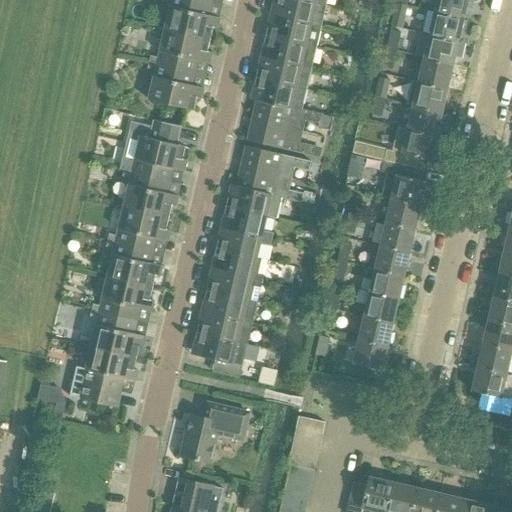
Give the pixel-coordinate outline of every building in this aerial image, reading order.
[(166,0),(171,1),(164,31),(210,41),(213,28),(217,29),(219,18),(203,14),(206,3),(190,0),(166,0)] [(273,3),(270,16),(321,27),(323,20),(312,18),(316,4),(297,0),(278,0),(278,4),(273,3)] [(436,0),(434,11),(464,18),(467,0),(436,0)] [(407,6),(397,4),(393,22),(402,24),(407,6)] [(434,11),(429,35),(458,42),(464,18),(434,11)] [(272,29),(270,38),(316,48),(321,27),(270,16),(267,28),(272,29)] [(150,57),(148,64),(190,74),(190,73),(194,74),(195,73),(190,72),(193,60),(209,64),(211,53),(207,52),(210,41),(164,31),(158,58),(150,57)] [(391,31),(386,49),(396,51),(400,33),(391,31)] [(429,35),(424,57),(453,64),(458,42),(429,35)] [(263,45),(260,58),(311,69),(316,48),(270,38),(268,46),(263,45)] [(396,51),(386,49),(382,68),(392,70),(396,51)] [(424,57),(418,82),(447,89),(453,64),(424,57)] [(262,71),(260,80),(306,90),(311,69),(260,58),(257,70),(262,71)] [(190,74),(148,64),(147,69),(155,71),(148,100),(194,111),(196,99),(200,99),(203,88),(187,85),(190,74)] [(380,78),(376,96),(385,99),(389,80),(380,78)] [(250,100),(256,101),(302,111),(302,110),(306,90),(260,80),(258,88),(253,87),(250,100)] [(418,82),(413,105),(442,112),(447,89),(418,82)] [(385,99),(376,96),(371,115),(381,117),(385,99)] [(256,101),(251,121),(302,132),(305,121),(318,124),(318,126),(319,129),(330,131),(333,118),(321,115),(322,115),(302,110),(302,111),(256,101)] [(397,126),(397,127),(436,136),(442,112),(413,105),(407,129),(397,126)] [(185,147),(176,145),(180,127),(153,120),(152,127),(133,122),(129,139),(141,142),(134,172),(124,170),(123,172),(165,181),(169,182),(170,181),(165,179),(168,168),(184,171),(186,160),(182,159),(185,147)] [(302,132),(251,121),(247,141),(312,156),(314,147),(299,144),(302,132)] [(386,149),(383,160),(416,168),(418,157),(431,160),(436,136),(397,127),(392,150),(386,149)] [(245,146),(240,168),(291,179),(294,168),(309,171),(311,162),(245,146)] [(381,197),(391,199),(420,206),(426,182),(413,179),(416,168),(383,160),(381,172),(386,173),(381,197)] [(236,186),(235,186),(235,187),(282,198),(301,203),(303,193),(289,190),(291,179),(240,168),(236,186)] [(130,179),(123,208),(168,219),(171,206),(175,207),(178,196),(162,192),(165,181),(123,172),(122,177),(130,179)] [(232,199),(230,208),(266,217),(266,216),(277,219),(281,198),(282,198),(235,187),(235,186),(230,185),(227,198),(232,199)] [(352,196),(348,214),(358,216),(362,198),(352,196)] [(391,199),(386,223),(415,229),(420,206),(391,199)] [(109,234),(107,242),(145,250),(153,252),(153,251),(145,249),(148,237),(167,242),(170,231),(166,230),(168,219),(123,208),(116,236),(109,234)] [(224,215),(220,228),(272,240),(273,233),(263,231),(266,217),(230,208),(228,216),(224,215)] [(358,216),(348,214),(344,232),(354,235),(358,216)] [(386,223),(380,246),(409,253),(415,229),(386,223)] [(223,241),(221,250),(257,258),(260,244),(270,246),(272,240),(220,228),(218,240),(223,241)] [(113,249),(107,278),(152,289),(155,276),(159,277),(161,266),(142,262),(145,250),(107,242),(106,247),(113,249)] [(342,242),(337,261),(347,263),(351,245),(342,242)] [(380,246),(375,269),(404,276),(409,253),(380,246)] [(214,257),(211,270),(262,282),(267,261),(257,258),(221,250),(219,258),(214,257)] [(511,253),(504,251),(499,274),(511,277),(511,253)] [(347,263),(337,261),(333,279),(343,281),(347,263)] [(372,279),(370,292),(399,298),(404,276),(375,269),(367,268),(365,278),(372,279)] [(262,282),(211,270),(208,282),(213,283),(211,292),(247,300),(257,303),(262,282)] [(511,277),(499,274),(493,298),(511,302),(511,277)] [(93,304),(91,312),(137,322),(137,321),(129,319),(131,307),(151,312),(153,301),(150,300),(152,289),(107,278),(100,306),(93,304)] [(331,289),(326,307),(336,310),(340,291),(331,289)] [(367,305),(364,316),(393,323),(399,298),(370,292),(369,293),(358,290),(355,302),(367,305)] [(204,299),(201,312),(252,324),(257,303),(247,300),(211,292),(209,300),(204,299)] [(511,302),(493,298),(488,322),(511,327),(511,302)] [(336,310),(326,307),(322,326),(332,328),(336,310)] [(137,322),(91,312),(90,317),(97,319),(90,348),(136,359),(139,346),(143,347),(145,336),(130,333),(132,321),(137,322)] [(203,325),(201,334),(247,345),(252,324),(201,312),(198,324),(203,325)] [(364,316),(359,339),(388,346),(393,323),(364,316)] [(511,327),(488,322),(482,344),(511,351),(511,349),(511,327)] [(247,345),(201,334),(199,342),(194,341),(191,355),(242,367),(247,345)] [(320,336),(317,354),(325,356),(329,339),(320,336)] [(388,346),(359,339),(353,364),(382,370),(388,346)] [(482,344),(477,368),(506,374),(511,351),(482,344)] [(136,359),(90,348),(85,370),(76,367),(73,381),(69,397),(117,408),(121,391),(112,389),(115,377),(135,382),(137,371),(133,370),(136,359)] [(511,375),(506,374),(477,368),(472,391),(511,400),(511,375)] [(208,404),(205,419),(201,418),(190,415),(180,456),(210,463),(217,434),(242,440),(249,413),(208,404)] [(52,419),(61,421),(64,408),(55,406),(52,419)] [(298,417),(296,428),(322,434),(325,423),(298,417)] [(296,428),(293,440),(320,446),(322,434),(296,428)] [(293,440),(291,452),(317,458),(320,446),(293,440)] [(317,458),(291,452),(290,456),(287,455),(286,459),(289,460),(288,464),(314,470),(317,458)] [(290,465),(287,477),(312,482),(314,470),(290,465)] [(287,477),(284,489),(309,494),(312,482),(287,477)] [(361,511),(386,511),(394,483),(370,477),(368,485),(361,511)] [(183,502),(182,508),(173,506),(171,511),(216,511),(222,489),(213,487),(188,481),(187,483),(185,493),(183,502)] [(347,511),(361,511),(368,485),(354,482),(347,511)] [(410,511),(416,488),(394,483),(386,511),(410,511)] [(434,511),(439,494),(416,488),(410,511),(434,511)] [(284,489),(282,501),(306,506),(309,494),(284,489)] [(459,511),(463,499),(439,494),(434,511),(459,511)] [(484,511),(487,505),(463,499),(459,511),(484,511)] [(282,501),(279,511),(305,511),(306,506),(282,501)]
